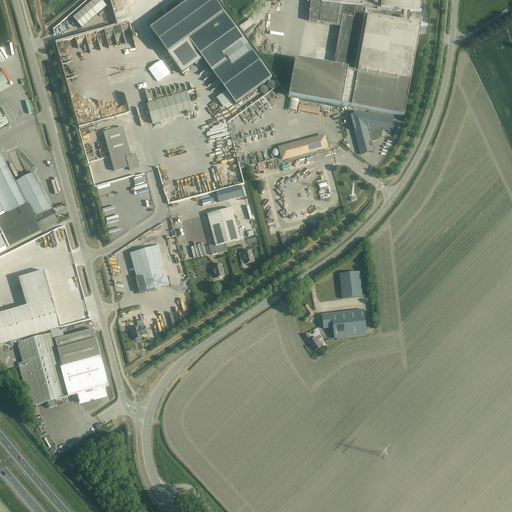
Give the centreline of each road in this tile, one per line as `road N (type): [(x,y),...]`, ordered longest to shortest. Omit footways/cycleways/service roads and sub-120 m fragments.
road 1 (unclassified): [(149,415),(175,369),(341,251),(393,196),(427,139),(452,38)]
road 2 (unclassified): [(85,256),(16,0)]
road 3 (unclassified): [(149,415),(124,406),(85,256)]
road 4 (unclassified): [(85,256),(155,221),(152,172)]
